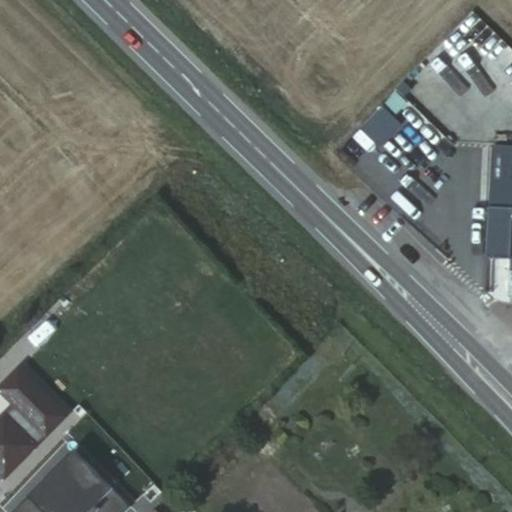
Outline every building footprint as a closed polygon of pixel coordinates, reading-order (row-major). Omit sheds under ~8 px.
[(511,148),(452,142),(451,159),(483,162),(480,203),(506,206),(511,207),(511,148)] [(511,207),(506,206),(499,295),(511,296),(511,207)] [(0,465),(51,416),(4,368),(0,372),(0,403),(4,407),(0,411),(0,465)] [(123,511),(130,505),(75,448),(8,511),(123,511)] [(221,511),(241,511),(251,500),(228,481),(210,503),(221,511)]
